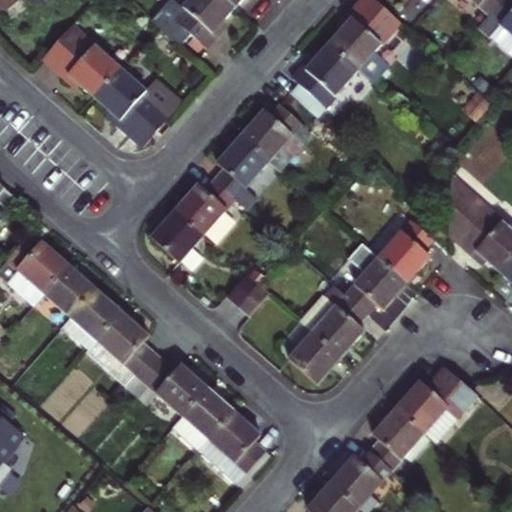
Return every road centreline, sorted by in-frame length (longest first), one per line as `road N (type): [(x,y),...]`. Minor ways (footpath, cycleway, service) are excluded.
road 1 (residential): [(320,442),(93,243)]
road 2 (residential): [(140,192),(311,0)]
road 3 (residential): [(320,442),(438,310),(486,343)]
road 4 (residential): [(1,74),(140,192)]
road 5 (residential): [(93,243),(0,164)]
